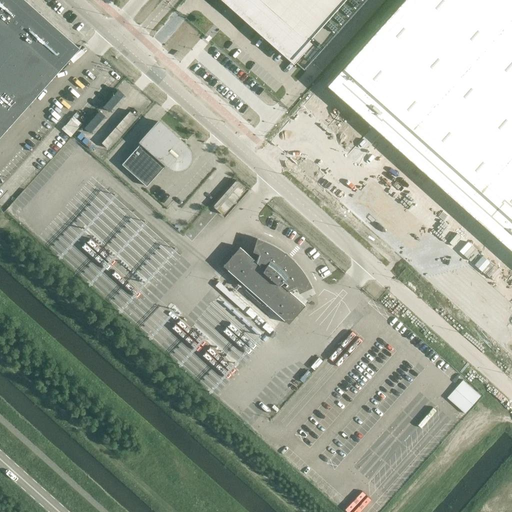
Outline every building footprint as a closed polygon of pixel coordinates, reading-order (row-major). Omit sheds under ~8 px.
[(0,0),(0,123),(1,123),(2,122),(2,123),(13,114),(23,107),(29,102),(30,101),(27,98),(25,96),(32,87),(35,84),(42,77),(43,75),(43,76),(80,48),(79,47),(78,48),(38,13),(24,0),(0,0)] [(228,0),(293,57),(292,58),(293,59),(345,0),(228,0)] [(511,0),(403,0),(327,85),(479,221),(511,250),(511,0)] [(136,117),(130,111),(102,143),(108,148),(136,117)] [(71,135),(83,123),(75,115),(63,127),(71,135)] [(187,146),(159,122),(122,164),(147,186),(166,164),(169,166),(182,169),(190,162),(191,153),(187,146)] [(223,215),(246,189),(236,180),(213,206),(223,215)] [(240,247),(223,266),(248,287),(246,289),(263,304),(265,302),(289,324),(305,305),(289,291),(296,287),(300,295),(312,287),(301,268),(287,254),(273,244),(255,237),(251,252),(259,254),(256,261),(240,247)] [(220,281),(216,286),(240,308),(245,303),(220,281)] [(250,307),(245,312),(269,334),(274,329),(250,307)] [(464,378),(448,397),(466,412),(482,394),(464,378)] [(330,498),(347,511),(350,511),(364,494),(344,479),(330,498)]
